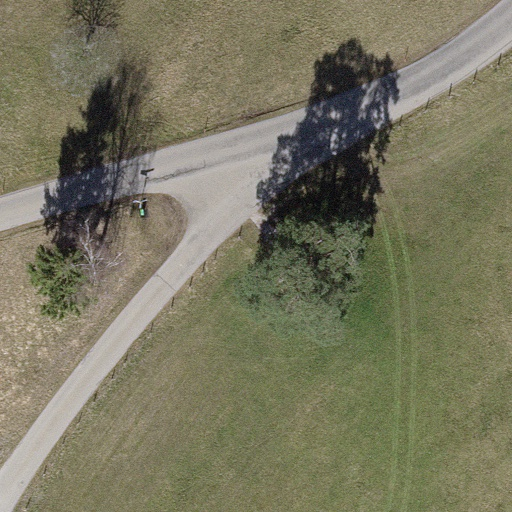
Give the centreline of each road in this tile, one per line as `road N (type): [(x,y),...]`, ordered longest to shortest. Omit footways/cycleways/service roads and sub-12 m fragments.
road 1 (unclassified): [(511,18),(396,95),(0,209)]
road 2 (track): [(289,132),(50,414),(0,503)]
